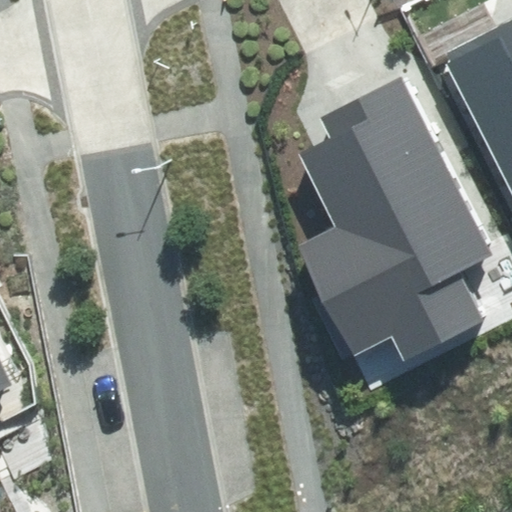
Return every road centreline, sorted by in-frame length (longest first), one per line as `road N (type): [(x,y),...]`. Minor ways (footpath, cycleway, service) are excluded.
road 1 (residential): [(179,511),(83,76)]
road 2 (residential): [(83,76),(242,0)]
